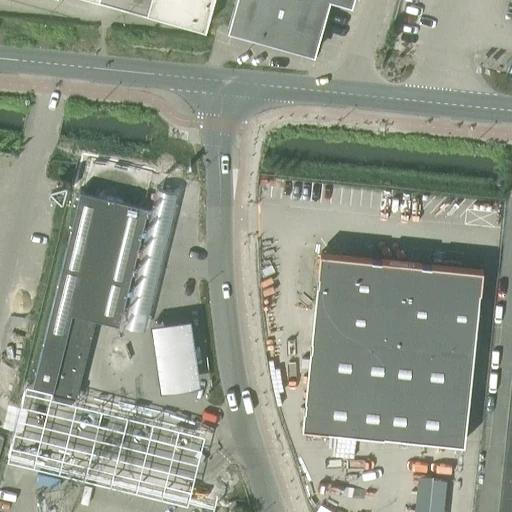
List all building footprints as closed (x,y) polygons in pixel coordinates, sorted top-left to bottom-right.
[(206,27),(213,0),(149,0),(147,10),(206,27)] [(235,0),(228,26),(314,51),(327,0),(346,0),(351,1),(351,0),(235,0)] [(119,323),(123,303),(148,205),(80,189),(32,383),(52,389),(52,394),(56,399),(61,402),(67,402),(73,399),(75,394),(76,394),(95,317),(119,323)] [(320,251),(303,424),(464,440),(481,268),(410,260),(410,264),(391,263),(392,258),(320,251)] [(190,320),(153,326),(164,391),(201,385),(190,320)] [(511,511),(511,398),(501,503),(501,506),(502,509),(503,511),(511,511)]
